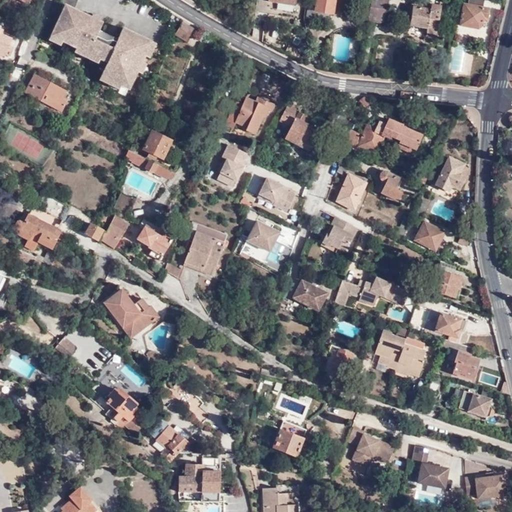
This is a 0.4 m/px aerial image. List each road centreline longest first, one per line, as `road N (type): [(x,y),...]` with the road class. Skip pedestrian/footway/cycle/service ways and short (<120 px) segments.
road 1 (tertiary): [(168,0),(320,79),(493,98)]
road 2 (secondary): [(493,98),(483,217),(493,284)]
road 3 (unknown): [(0,121),(51,0)]
